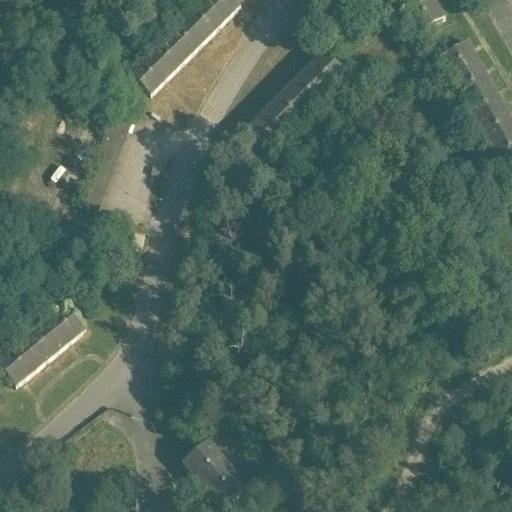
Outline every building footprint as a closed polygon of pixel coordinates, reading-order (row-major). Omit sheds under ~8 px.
[(205,0),(128,77),(151,100),(240,11),(232,2),(233,0),(205,0)] [(445,23),(431,0),(395,0),(417,38),(435,29),(445,23)] [(511,166),(511,126),(467,47),(453,55),(440,62),(501,173),(511,166)] [(323,56),(234,146),(244,156),(257,169),(346,79),(328,61),(323,56)] [(135,116),(116,108),(78,206),(97,213),(135,116)] [(64,308),(0,360),(0,371),(16,391),(86,334),(64,308)] [(222,511),(248,491),(209,445),(183,467),(220,511),(222,511)]
